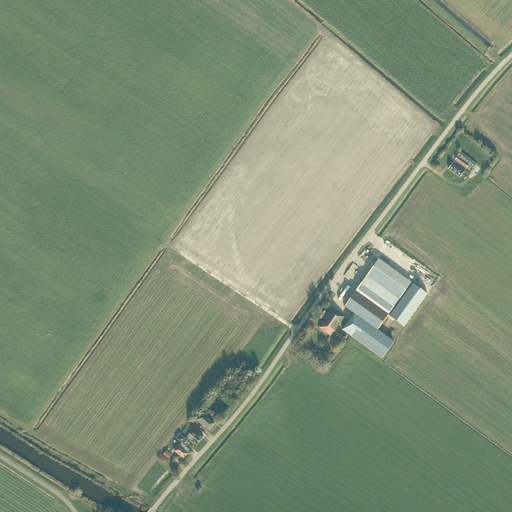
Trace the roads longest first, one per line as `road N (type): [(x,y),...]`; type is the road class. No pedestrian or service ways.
road 1 (track): [(30,428),(321,31),(441,138)]
road 2 (unclassified): [(150,511),(252,395),(461,111),(511,56)]
road 3 (track): [(296,332),(165,241)]
